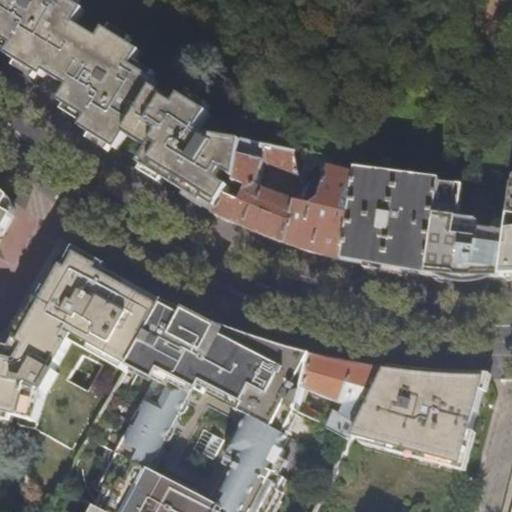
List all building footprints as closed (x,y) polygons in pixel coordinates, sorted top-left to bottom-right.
[(0,0),(0,37),(1,38),(13,46),(8,56),(43,78),(45,74),(55,80),(68,87),(59,101),(80,115),(85,118),(80,128),(94,137),(116,150),(126,134),(149,149),(140,165),(159,176),(163,179),(203,202),(204,200),(219,209),(236,180),(243,139),(212,133),(210,135),(202,130),(213,112),(183,94),(179,101),(155,87),(160,80),(134,64),(143,49),(107,27),(101,36),(79,22),(87,7),(75,0),(0,0)] [(287,245),(296,203),(259,186),(262,162),(302,177),(296,153),(243,139),(236,180),(219,209),(215,215),(251,231),(263,235),(287,245)] [(345,262),(358,168),(359,162),(298,147),(296,153),(302,177),(296,203),(287,245),(315,254),(337,260),(345,262)] [(394,272),(429,277),(442,184),(443,180),(358,168),(345,262),(359,265),(376,269),(394,272)] [(504,280),(510,233),(511,218),(511,215),(511,189),(442,184),(429,277),(442,278),(453,279),(463,280),(474,281),(483,281),(504,280)] [(0,241),(10,224),(13,218),(11,201),(8,198),(0,190),(0,241)] [(0,414),(40,425),(85,452),(167,304),(100,267),(100,268),(65,249),(47,281),(49,283),(39,301),(44,304),(16,357),(6,354),(0,352),(0,414)] [(168,303),(167,304),(85,452),(82,456),(62,491),(98,509),(102,511),(317,511),(353,440),(340,434),(338,437),(328,432),(330,427),(300,414),(302,406),(306,390),(314,357),(297,353),(265,343),(194,316),(174,306),(168,303)] [(353,440),(387,372),(376,370),(348,365),(325,359),(314,357),(306,390),(347,407),(343,416),(336,412),(332,421),(312,412),(312,410),(302,406),(300,414),(330,427),(328,432),(338,437),(340,434),(353,440)] [(463,467),(487,380),(452,379),(437,378),(423,377),(387,372),(353,440),(463,467)]
